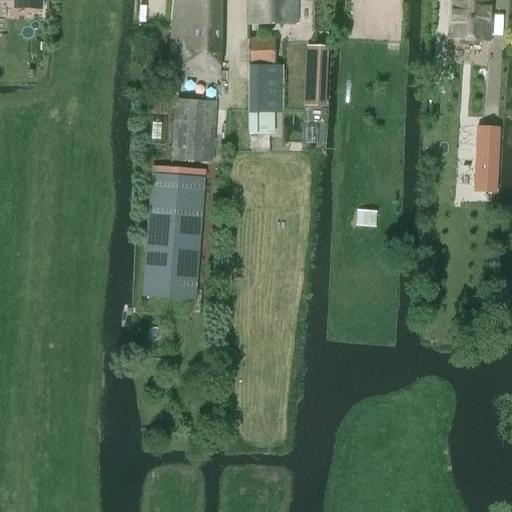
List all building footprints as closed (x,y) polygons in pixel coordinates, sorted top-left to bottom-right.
[(40,0),(20,0),(20,10),(40,10),(40,0)] [(214,78),(221,2),(194,0),(175,0),(169,74),(214,78)] [(294,0),(245,0),(245,24),(253,24),(253,25),(287,25),(287,22),(294,22),(294,0)] [(488,41),(489,10),(489,0),(449,0),(447,39),(488,41)] [(248,37),(248,112),(248,134),(274,133),(273,112),(274,37),(248,37)] [(325,50),(309,49),(306,105),(322,106),(325,50)] [(174,99),(170,159),(210,162),(215,102),(186,100),(174,99)] [(475,128),(473,193),(495,193),(498,129),(475,128)] [(142,295),(195,299),(203,178),(190,177),(191,168),(177,167),(176,176),(151,174),(142,295)] [(363,211),(362,226),(375,227),(376,212),(363,211)]
